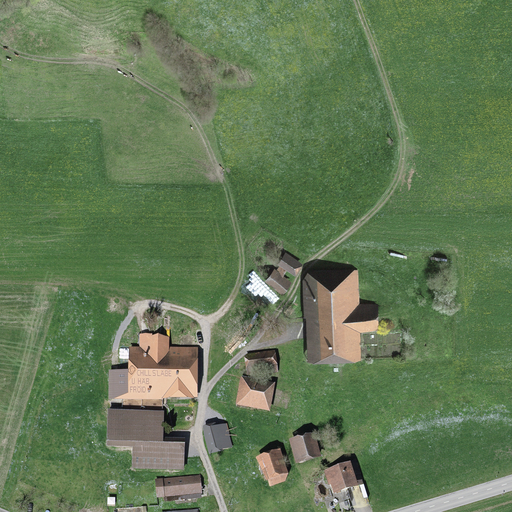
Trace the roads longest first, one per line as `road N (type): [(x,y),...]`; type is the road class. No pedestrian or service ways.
road 1 (track): [(207,328),(237,271),(236,235),(225,187),(188,111),(112,67),(0,44)]
road 2 (track): [(258,335),(311,260),(379,203),(398,167),(394,113),(355,0)]
road 3 (residential): [(299,329),(258,335),(204,398)]
